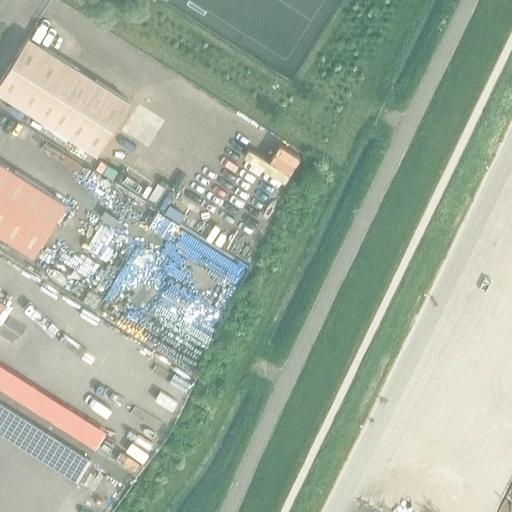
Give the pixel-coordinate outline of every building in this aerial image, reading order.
[(0,80),(0,92),(97,154),(130,102),(27,37),(0,80)] [(133,123),(151,132),(164,105),(146,96),(133,123)] [(104,146),(98,156),(119,169),(125,159),(104,146)] [(0,233),(34,255),(66,203),(0,161),(0,233)] [(54,263),(71,268),(75,255),(58,250),(54,263)] [(88,319),(101,327),(109,314),(96,306),(88,319)] [(12,354),(33,364),(37,353),(17,344),(12,354)] [(70,395),(59,413),(102,437),(112,420),(70,395)] [(0,431),(80,482),(93,462),(0,403),(0,431)]
